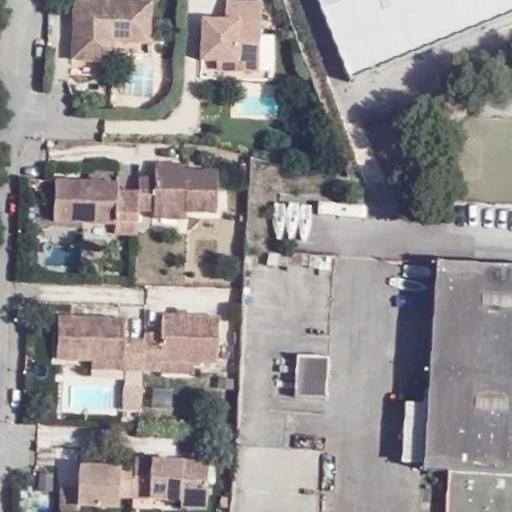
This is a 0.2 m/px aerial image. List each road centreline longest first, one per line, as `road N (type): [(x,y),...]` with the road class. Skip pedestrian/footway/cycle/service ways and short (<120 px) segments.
road 1 (unknown): [(511,246),(412,244),(388,254),(367,511)]
road 2 (residential): [(0,321),(21,0)]
